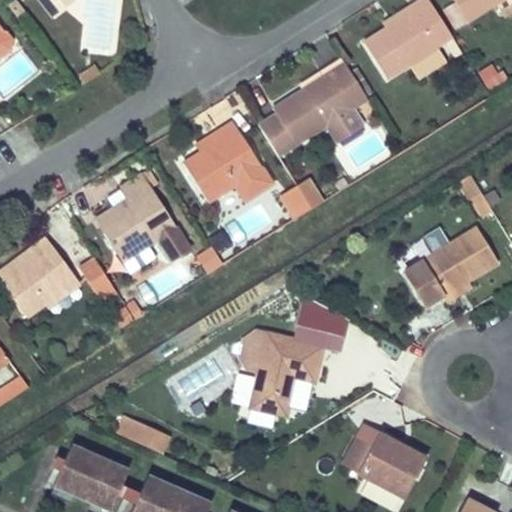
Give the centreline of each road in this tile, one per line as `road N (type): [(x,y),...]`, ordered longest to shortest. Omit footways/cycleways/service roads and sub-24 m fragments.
road 1 (residential): [(0,194),(203,65)]
road 2 (residential): [(493,407),(506,388),(506,366),(493,347),(471,340),(450,347),(436,365),(436,388),(449,407),(471,414)]
road 3 (residential): [(203,65),(263,54),(347,0)]
